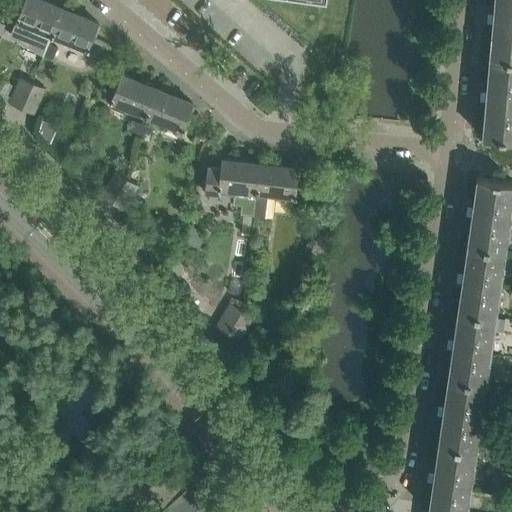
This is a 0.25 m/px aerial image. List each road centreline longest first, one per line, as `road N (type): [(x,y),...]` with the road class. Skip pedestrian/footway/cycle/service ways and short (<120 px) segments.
road 1 (residential): [(333,511),(134,267),(0,123)]
road 2 (residential): [(95,0),(257,138),(446,156)]
road 3 (residential): [(363,511),(405,454),(446,156)]
road 4 (secondary): [(290,511),(189,381),(49,237)]
road 5 (residential): [(446,156),(462,0)]
